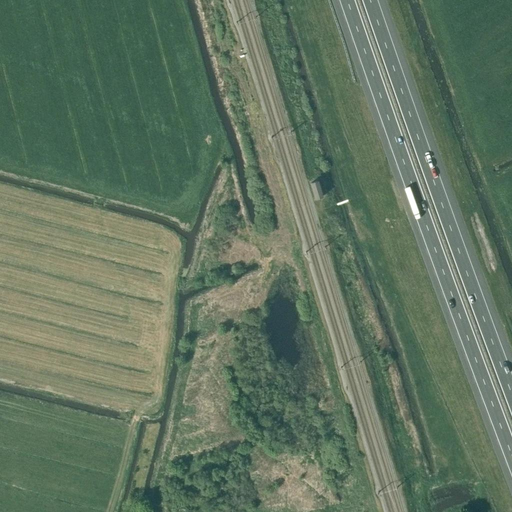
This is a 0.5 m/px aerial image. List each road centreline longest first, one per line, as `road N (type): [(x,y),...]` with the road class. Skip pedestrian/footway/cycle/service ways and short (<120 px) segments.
road 1 (motorway): [(344,0),(511,460)]
road 2 (motorway): [(511,389),(371,0)]
